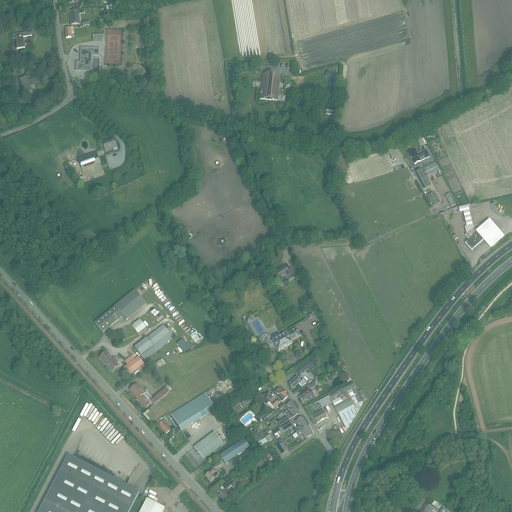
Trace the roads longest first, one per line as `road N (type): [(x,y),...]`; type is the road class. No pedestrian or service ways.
road 1 (primary): [(511,244),(461,290),(382,392),(352,445),(332,511)]
road 2 (secondary): [(217,511),(0,274)]
road 3 (primary): [(345,511),(356,471),(408,380),(511,259)]
road 4 (track): [(264,366),(210,299),(280,242),(231,123)]
road 5 (unclassified): [(231,123),(341,149),(373,147),(511,71)]
road 6 (track): [(511,470),(492,441),(463,434),(440,440),(372,477),(364,488),(379,511)]
road 7 (track): [(455,436),(464,340),(511,286)]
road 8 (unclassified): [(310,511),(325,447),(264,366)]
road 9 (unclassified): [(231,123),(86,88),(71,93)]
road 10 (unknown): [(124,447),(94,422),(72,436),(117,457)]
